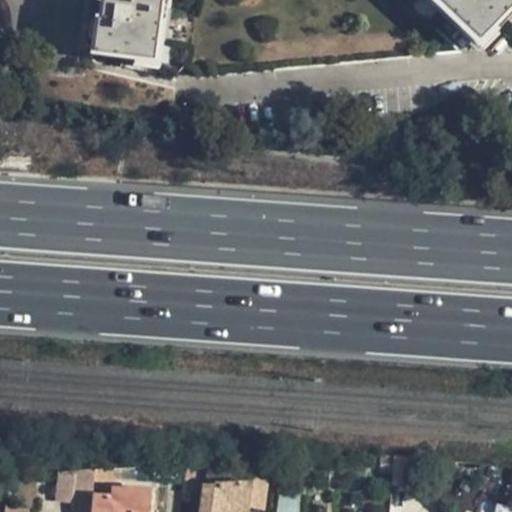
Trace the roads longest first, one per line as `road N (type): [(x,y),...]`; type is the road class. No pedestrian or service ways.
road 1 (motorway): [(511,251),(0,212)]
road 2 (motorway): [(0,292),(511,328)]
road 3 (unknown): [(511,69),(184,93)]
